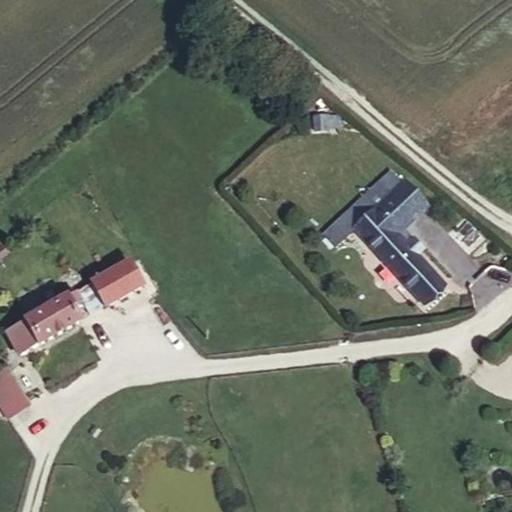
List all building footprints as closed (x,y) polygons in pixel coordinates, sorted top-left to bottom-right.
[(376,306),(401,284),(363,242),(338,265),(376,306)] [(432,318),(401,284),(376,306),(408,340),(432,318)] [(130,321),(116,294),(66,323),(81,349),(130,321)] [(0,380),(5,390),(67,357),(58,337),(64,335),(59,327),(0,359),(0,380)] [(15,440),(0,419),(0,447),(1,449),(15,440)]
